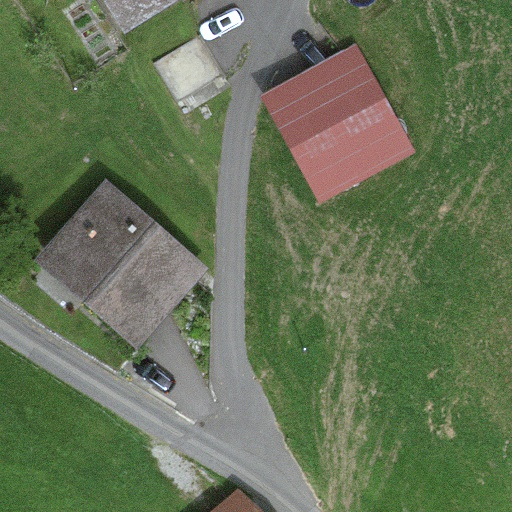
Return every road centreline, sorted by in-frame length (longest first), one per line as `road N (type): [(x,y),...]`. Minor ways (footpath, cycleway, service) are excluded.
road 1 (track): [(275,25),(241,116),(228,255),(231,382),(252,475)]
road 2 (unclassified): [(0,320),(252,475),(296,511)]
